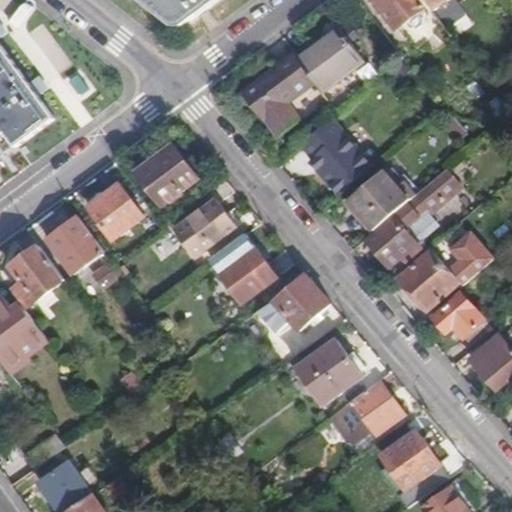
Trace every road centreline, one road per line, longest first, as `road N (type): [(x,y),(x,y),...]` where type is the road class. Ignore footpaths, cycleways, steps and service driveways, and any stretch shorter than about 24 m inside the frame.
road 1 (tertiary): [(511,480),(179,84)]
road 2 (unclassified): [(0,217),(179,84)]
road 3 (unclassified): [(179,84),(295,0)]
road 4 (tertiary): [(179,84),(69,0)]
